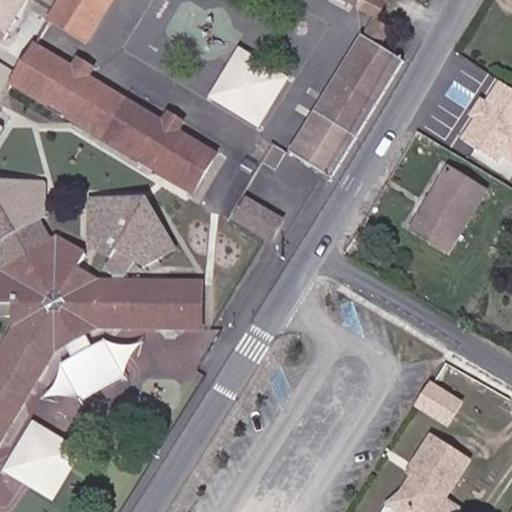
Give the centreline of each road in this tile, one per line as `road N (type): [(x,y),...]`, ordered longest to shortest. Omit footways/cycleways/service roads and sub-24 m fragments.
road 1 (residential): [(313,255),(149,511)]
road 2 (residential): [(463,0),(313,255)]
road 3 (residential): [(511,371),(313,255)]
